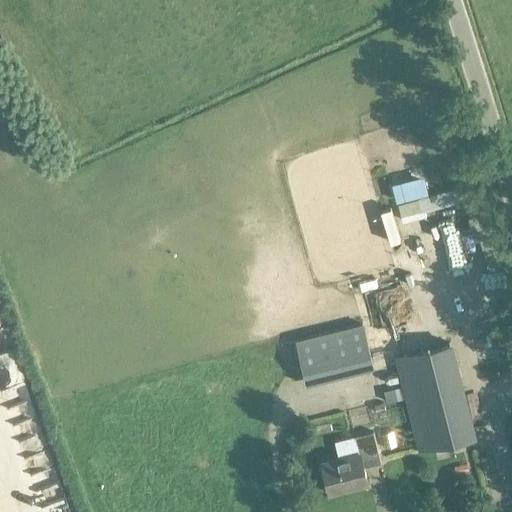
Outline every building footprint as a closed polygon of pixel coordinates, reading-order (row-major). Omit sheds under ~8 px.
[(397,201),(425,193),(421,182),(394,190),(397,201)] [(471,226),(494,219),(491,210),(468,217),(470,226),(471,226)] [(363,323),(294,340),(305,384),(374,367),(363,323)] [(394,357),(402,387),(404,398),(417,451),(477,436),(454,341),(394,357)] [(404,398),(402,387),(383,391),(387,403),(404,398)] [(44,418),(25,424),(29,440),(49,434),(44,418)] [(359,453),(321,463),(329,494),(368,484),(364,468),(382,463),(374,432),(355,437),(359,453)]
